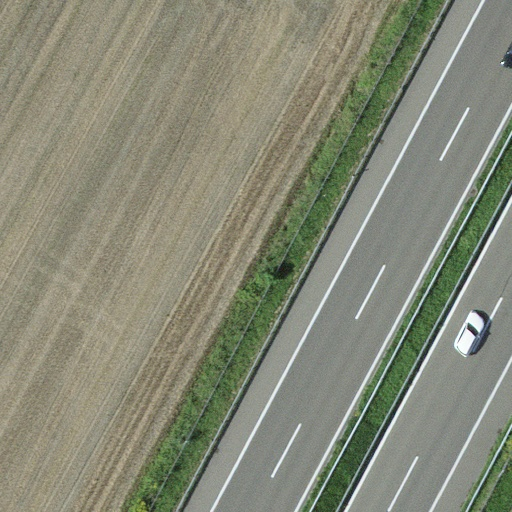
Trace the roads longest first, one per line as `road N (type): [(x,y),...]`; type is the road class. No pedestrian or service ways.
road 1 (motorway): [(511,41),(260,511)]
road 2 (motorway): [(396,511),(511,295)]
